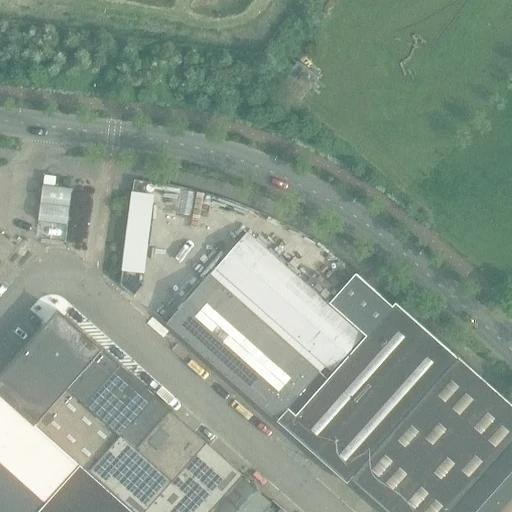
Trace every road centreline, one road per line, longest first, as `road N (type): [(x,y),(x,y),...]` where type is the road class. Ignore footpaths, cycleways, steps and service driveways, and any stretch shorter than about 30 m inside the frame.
road 1 (tertiary): [(0,123),(245,161),(374,230),(511,348)]
road 2 (unclassified): [(341,511),(91,284),(57,274),(28,289),(0,321)]
